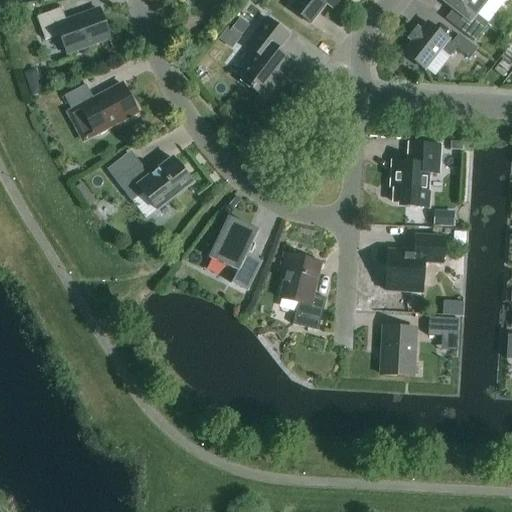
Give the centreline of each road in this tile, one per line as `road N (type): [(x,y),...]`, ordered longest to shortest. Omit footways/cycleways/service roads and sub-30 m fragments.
road 1 (residential): [(138,0),(161,66),(198,131),(241,180),(282,207),(351,223)]
road 2 (residential): [(511,107),(358,101)]
road 3 (residential): [(351,223),(358,101)]
